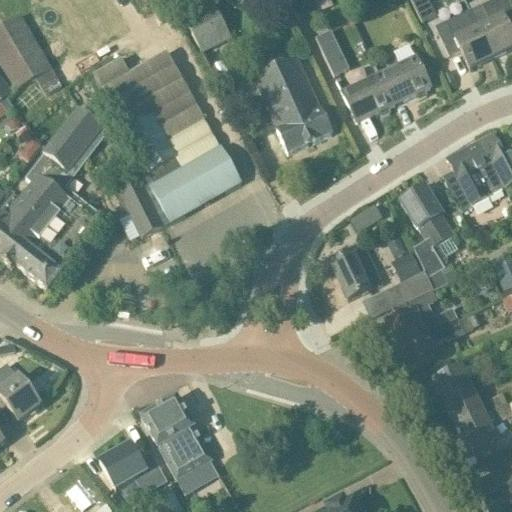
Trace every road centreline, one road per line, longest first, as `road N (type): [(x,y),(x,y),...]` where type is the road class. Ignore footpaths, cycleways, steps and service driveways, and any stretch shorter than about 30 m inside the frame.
road 1 (residential): [(260,356),(286,260),(314,222),(352,190),(511,107)]
road 2 (secondary): [(260,356),(348,390),(404,448),(440,511)]
road 3 (residential): [(0,497),(69,448),(100,403),(106,361)]
road 4 (secondary): [(106,361),(260,356)]
